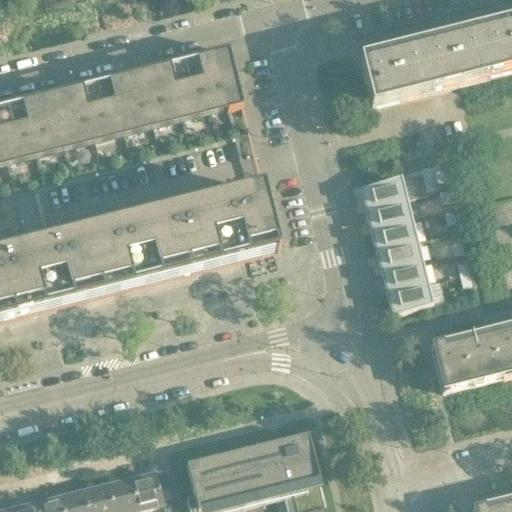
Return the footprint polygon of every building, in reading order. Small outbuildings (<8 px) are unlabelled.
[(361,71),(360,71),(370,112),(511,75),(511,26),(447,43),(448,49),(372,68),(371,62),(360,65),(361,71)] [(0,325),(272,257),(269,243),(274,242),(261,193),(247,197),(249,206),(1,268),(0,264),(0,169),(225,113),(226,117),(242,113),(227,55),(224,56),(224,58),(210,61),(0,114),(0,325)] [(433,176),(436,188),(445,186),(442,174),(433,176)] [(409,181),(359,194),(364,216),(405,205),(415,203),(409,181)] [(438,197),(441,209),(450,207),(447,195),(438,197)] [(410,227),(405,205),(364,216),(370,237),(410,227)] [(443,218),(446,230),(455,227),(452,216),(443,218)] [(415,247),(410,227),(370,237),(375,258),(415,247)] [(451,248),(454,260),(463,258),(460,246),(451,248)] [(421,268),(415,247),(375,258),(380,279),(421,268)] [(456,269),(459,281),(468,279),(465,267),(456,269)] [(426,289),(421,268),(380,279),(385,299),(426,289)] [(471,290),(468,279),(459,281),(462,292),(471,290)] [(431,311),(426,289),(385,299),(391,321),(431,311)] [(442,346),(430,349),(442,397),(511,379),(511,334),(453,349),(452,345),(442,347),(442,346)] [(324,511),(307,440),(285,446),(272,449),(185,470),(191,491),(194,503),(195,511),(227,511),(233,511),(233,507),(238,506),(248,504),(249,507),(275,500),(274,497),(281,495),(284,511),(324,511)] [(154,478),(130,484),(137,511),(155,511),(163,510),(154,478)] [(137,511),(130,484),(107,490),(112,511),(137,511)] [(112,511),(107,490),(82,496),(86,511),(112,511)] [(86,511),(82,496),(58,502),(60,511),(86,511)] [(60,511),(58,502),(35,508),(36,511),(60,511)]
